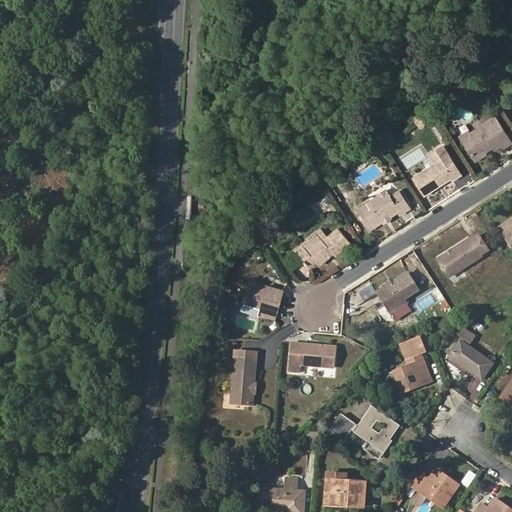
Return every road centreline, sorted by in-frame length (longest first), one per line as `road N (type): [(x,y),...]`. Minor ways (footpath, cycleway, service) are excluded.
road 1 (secondary): [(130,511),(161,254),(175,0)]
road 2 (residential): [(315,308),(340,282),(511,171)]
